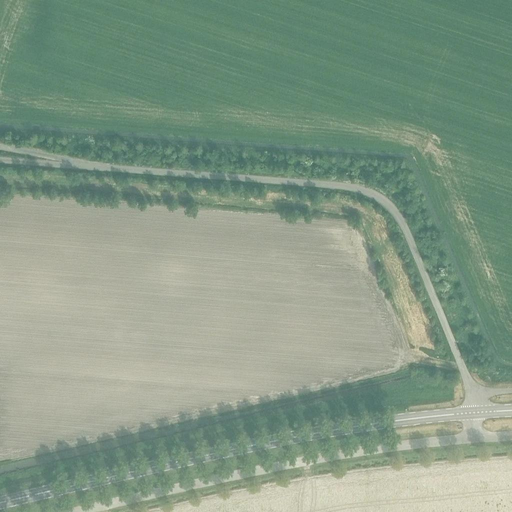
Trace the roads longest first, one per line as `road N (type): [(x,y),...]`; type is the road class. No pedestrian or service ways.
road 1 (unclassified): [(473,392),(403,210),(362,187),(77,166)]
road 2 (secondary): [(0,503),(310,433),(474,413)]
road 3 (unclassified): [(79,511),(268,467),(473,438)]
